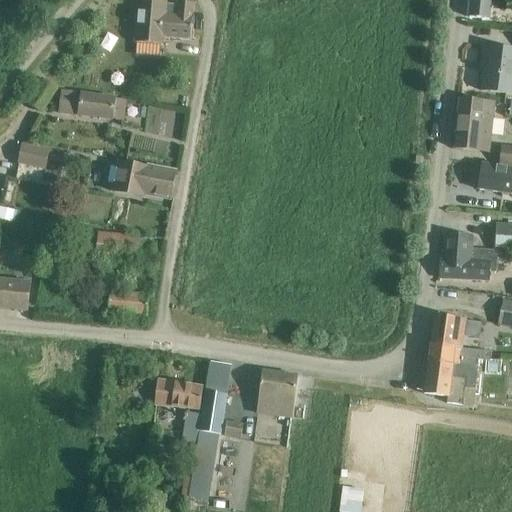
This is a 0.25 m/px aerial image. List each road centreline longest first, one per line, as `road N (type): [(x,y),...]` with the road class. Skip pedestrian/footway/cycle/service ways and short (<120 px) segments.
road 1 (residential): [(0,324),(162,338),(372,377),(402,366),(419,339),(456,0)]
road 2 (track): [(162,338),(210,31),(202,0)]
road 3 (unclassified): [(0,93),(78,0)]
